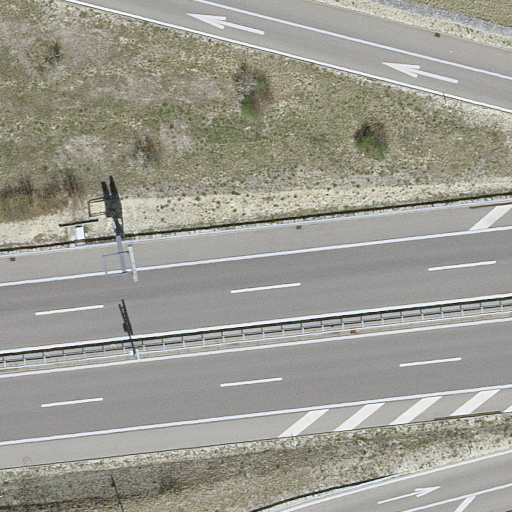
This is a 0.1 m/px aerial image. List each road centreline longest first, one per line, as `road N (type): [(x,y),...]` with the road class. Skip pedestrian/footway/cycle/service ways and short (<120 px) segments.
road 1 (motorway): [(0,409),(511,352)]
road 2 (motorway): [(511,260),(0,317)]
